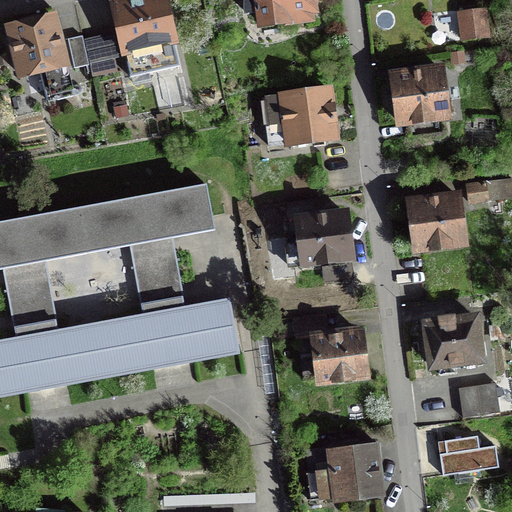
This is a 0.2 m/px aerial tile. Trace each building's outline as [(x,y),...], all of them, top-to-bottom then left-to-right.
[(169,0),(112,0),(108,1),(115,32),(84,39),(93,78),(119,72),(116,59),(121,58),(121,61),(126,60),(130,78),(179,67),(175,48),(180,47),(169,0)] [(255,17),(257,35),(316,28),(315,19),(320,18),(318,0),(242,0),(245,18),(255,17)] [(460,43),(491,39),(488,9),(457,12),(460,43)] [(73,93),(55,15),(31,21),(9,26),(21,75),(41,70),(48,99),(73,93)] [(75,69),(89,65),(83,36),(68,40),(75,69)] [(410,121),(412,137),(440,134),(439,119),(448,118),(443,69),(393,74),(398,123),(410,121)] [(262,98),(267,146),(338,137),(332,89),(262,98)] [(469,206),(511,199),(511,179),(466,185),(469,206)] [(0,270),(25,266),(215,231),(207,186),(0,223),(0,270)] [(415,254),(466,249),(460,196),(409,202),(415,254)] [(285,246),(287,267),(323,263),(325,283),(354,280),(346,213),(297,219),(300,244),(285,246)] [(0,344),(0,392),(237,348),(229,303),(185,311),(183,299),(141,307),(143,318),(58,334),(56,322),(22,329),(14,330),(16,342),(0,344)] [(372,384),(366,327),(329,331),(327,314),(293,318),(295,340),(309,339),(315,391),(372,384)] [(488,368),(481,315),(421,323),(428,376),(488,368)] [(500,414),(496,383),(458,388),(463,420),(500,414)] [(438,443),(443,478),(500,471),(497,447),(481,449),(479,437),(438,443)] [(306,475),(309,502),(319,500),(319,504),(332,503),(333,508),(387,502),(380,446),(328,452),(327,447),(306,450),(309,474),(306,475)]
